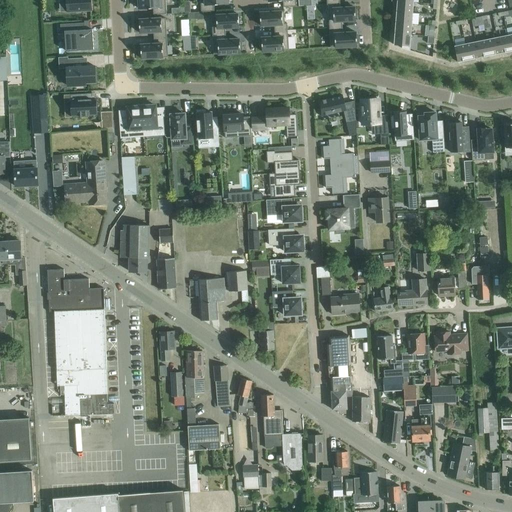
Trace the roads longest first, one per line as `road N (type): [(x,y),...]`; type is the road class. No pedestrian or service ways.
road 1 (tertiary): [(319,412),(0,197)]
road 2 (residential): [(315,334),(306,85)]
road 3 (tertiary): [(511,506),(437,485),(319,412)]
road 4 (residential): [(306,85),(362,75),(483,106),(511,102)]
road 5 (residential): [(315,334),(401,313),(511,302)]
road 6 (residential): [(306,85),(124,84)]
